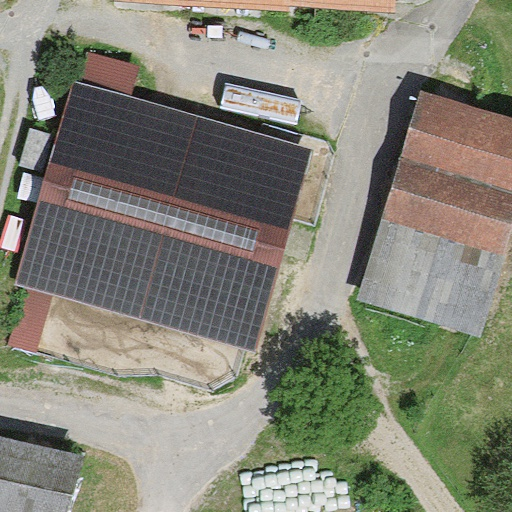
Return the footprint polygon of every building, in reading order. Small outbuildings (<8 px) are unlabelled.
[(0,0),(0,12),(18,14),(19,0),(0,0)] [(118,0),(118,7),(402,24),(403,0),(118,0)] [(317,163),(79,90),(19,285),(257,358),(317,163)] [(363,301),(480,337),(511,235),(511,130),(425,104),(363,301)] [(64,511),(76,463),(0,445),(0,511),(64,511)]
